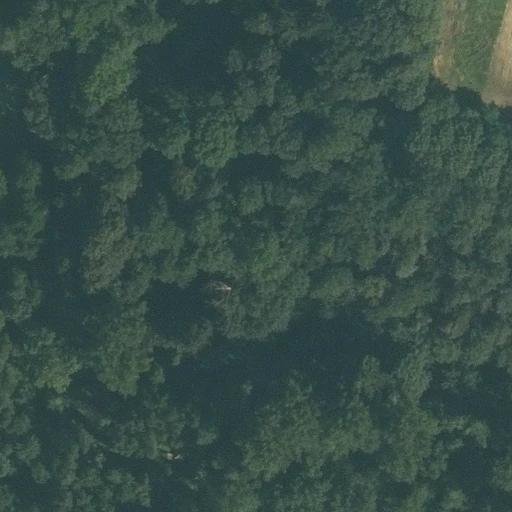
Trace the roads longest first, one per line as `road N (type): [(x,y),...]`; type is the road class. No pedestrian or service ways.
road 1 (track): [(0,282),(166,340),(343,305)]
road 2 (track): [(343,305),(511,326)]
